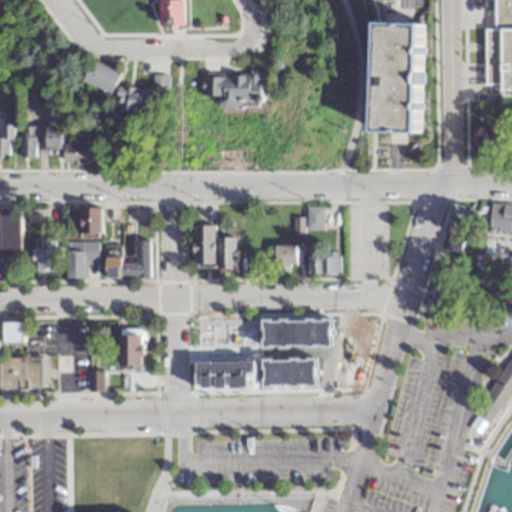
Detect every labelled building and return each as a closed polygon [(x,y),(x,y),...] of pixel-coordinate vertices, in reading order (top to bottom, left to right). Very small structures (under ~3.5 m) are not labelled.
[(181,0),(157,0),(158,30),(181,30),(181,0)] [(484,28),(485,84),(500,83),(500,89),(511,88),(511,0),(493,0),(494,28),(484,28)] [(420,24),(374,23),(372,137),(418,138),(420,24)] [(111,97),(121,76),(93,64),(84,85),(111,97)] [(202,76),(202,100),(219,100),(219,111),(258,111),(258,76),(202,76)] [(167,79),(153,79),(153,94),(167,94),(167,79)] [(150,92),(118,92),(118,114),(150,114),(150,92)] [(46,153),(60,153),(60,123),(46,123),(46,153)] [(0,138),(0,159),(12,160),(12,125),(0,125),(0,138)] [(20,128),(20,160),(35,160),(35,128),(20,128)] [(92,145),(64,145),(64,164),(92,164),(92,145)] [(474,228),(479,211),(454,202),(448,219),(474,228)] [(511,203),(490,202),(489,233),(511,233),(511,203)] [(306,230),(323,230),(323,205),(306,205),(306,230)] [(0,248),(21,249),(21,206),(0,206),(0,248)] [(101,206),(80,206),(80,232),(101,232),(101,206)] [(214,266),(214,223),(192,224),(192,266),(214,266)] [(236,235),(221,235),(221,270),(236,270),(236,235)] [(105,276),(149,276),(149,239),(131,239),(131,258),(120,258),(120,254),(105,254),(105,276)] [(55,271),(55,240),(41,240),(41,248),(34,248),(34,271),(55,271)] [(66,241),(66,277),(87,277),(87,264),(98,264),(98,241),(66,241)] [(274,243),(274,265),(296,265),(296,243),(274,243)] [(307,272),(339,272),(339,253),(307,253),(307,272)] [(230,319),(194,319),(193,347),(230,348),(230,319)] [(22,342),(22,321),(2,321),(2,342),(22,342)] [(141,364),(140,328),(116,329),(117,365),(141,364)] [(511,392),(511,350),(478,414),(495,423),(511,392)] [(0,356),(0,389),(54,389),(54,356),(0,356)]
